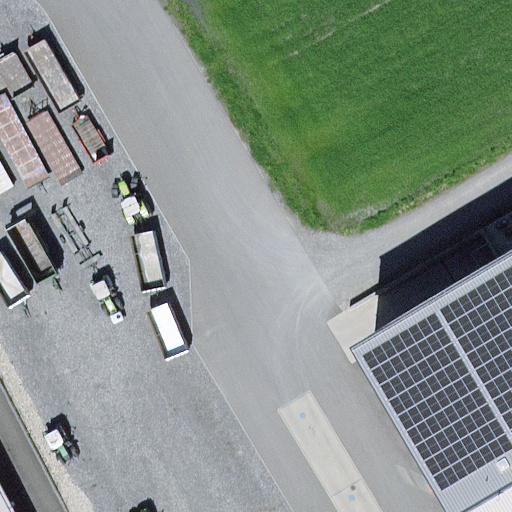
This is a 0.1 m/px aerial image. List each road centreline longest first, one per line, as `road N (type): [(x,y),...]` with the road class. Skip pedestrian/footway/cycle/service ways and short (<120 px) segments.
road 1 (unknown): [(139,0),(311,319)]
road 2 (unknown): [(511,189),(311,319)]
road 3 (unknown): [(311,319),(422,511)]
